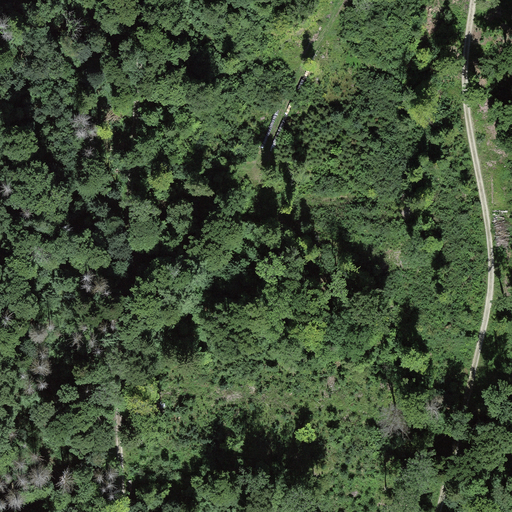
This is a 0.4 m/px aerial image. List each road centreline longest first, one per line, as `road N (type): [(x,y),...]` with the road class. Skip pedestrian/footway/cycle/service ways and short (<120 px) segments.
road 1 (track): [(472,0),(467,73),(489,242),(487,325),(437,511)]
road 2 (track): [(147,0),(118,333),(122,511)]
